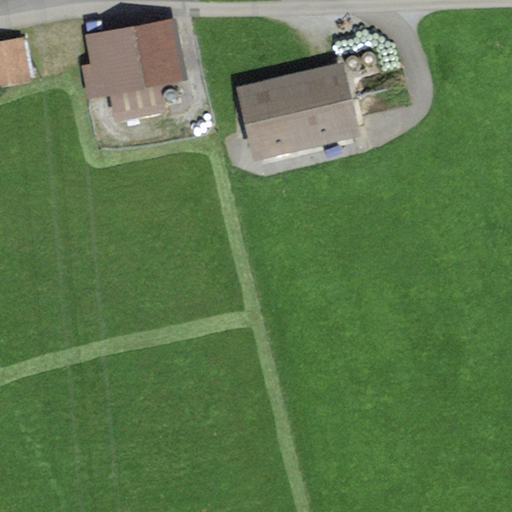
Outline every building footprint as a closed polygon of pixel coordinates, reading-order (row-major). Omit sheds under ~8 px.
[(192,74),(179,13),(92,30),(98,59),(89,61),(95,94),(192,74)] [(0,83),(39,75),(30,32),(0,38),(0,83)] [(376,57),(381,58),(386,56),(388,51),(387,46),(383,43),(378,44),(374,47),(374,52),(376,57)] [(361,61),(366,63),(371,60),(373,56),(372,51),(367,48),(362,48),(359,52),(358,57),(361,61)] [(73,70),(68,51),(44,57),(49,76),(73,70)] [(372,127),(354,53),(247,80),(265,154),(372,127)]
